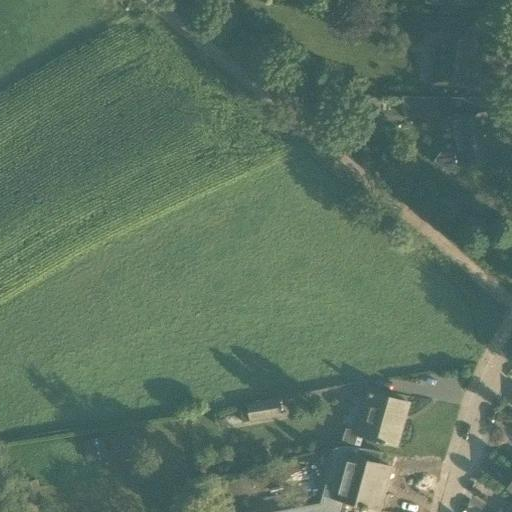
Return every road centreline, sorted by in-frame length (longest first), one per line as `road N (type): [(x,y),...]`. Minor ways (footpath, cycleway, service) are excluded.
road 1 (track): [(511,312),(149,0)]
road 2 (residential): [(447,511),(484,388),(511,346)]
